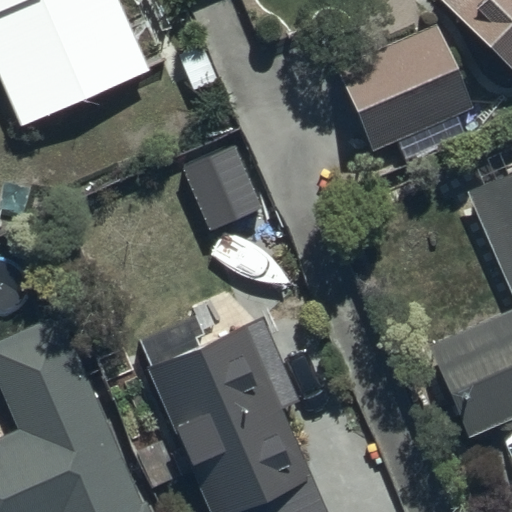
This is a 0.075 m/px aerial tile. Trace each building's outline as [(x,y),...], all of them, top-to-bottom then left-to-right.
[(0,0),(0,98),(17,137),(145,79),(109,0),(0,0)] [(511,0),(429,0),(427,2),(511,84),(511,0)] [(430,34),(330,75),(364,160),(394,148),(402,167),(452,147),(444,127),(464,119),(430,34)] [(493,196),(468,206),(511,311),(511,319),(423,356),(460,447),(511,425),(511,149),(480,163),(493,196)] [(319,511),(279,420),(298,412),(262,331),(209,355),(193,318),(135,344),(149,377),(144,379),(178,455),(157,464),(170,492),(186,485),(198,511),(319,511)] [(0,511),(146,511),(144,508),(138,510),(60,322),(0,347),(0,404),(14,439),(0,444),(0,511)]
